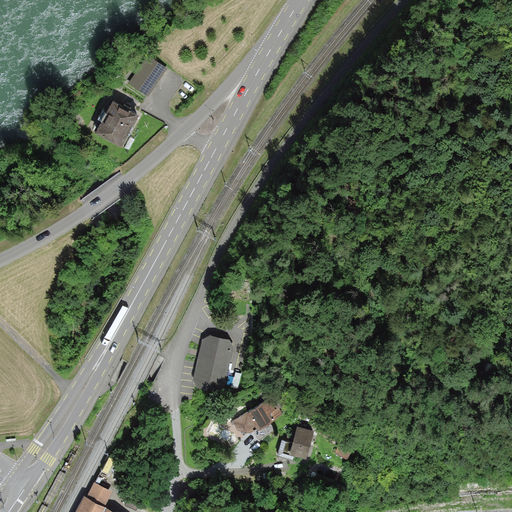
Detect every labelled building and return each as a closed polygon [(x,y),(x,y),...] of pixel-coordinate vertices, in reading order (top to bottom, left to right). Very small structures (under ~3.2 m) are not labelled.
[(165,69),(147,56),(128,84),(146,96),(165,69)] [(119,148),(138,113),(111,98),(92,134),(119,148)] [(208,335),(202,339),(194,378),(195,383),(214,388),(221,383),(229,345),(226,339),(208,335)] [(230,420),(235,429),(248,432),(252,430),(256,437),(271,428),(267,421),(280,413),(270,397),(230,420)] [(304,454),(310,431),(295,426),(291,441),(280,438),(276,454),(290,458),(292,451),(304,454)] [(351,443),(319,426),(315,433),(335,444),(331,451),(343,457),(351,443)] [(114,511),(105,507),(114,492),(95,482),(86,498),(84,497),(75,511),(114,511)]
